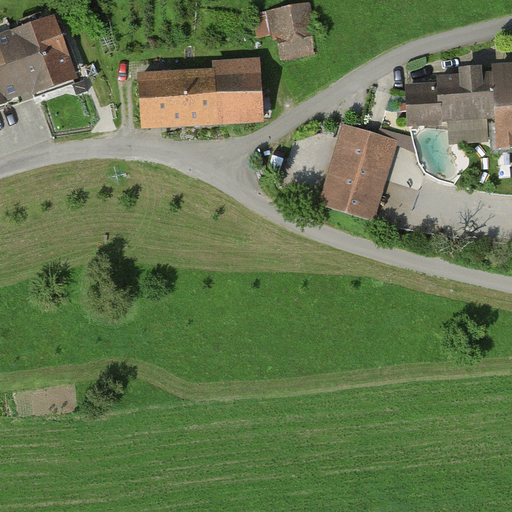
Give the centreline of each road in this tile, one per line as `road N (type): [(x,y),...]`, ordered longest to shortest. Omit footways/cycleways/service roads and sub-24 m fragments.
road 1 (residential): [(511,29),(402,56),(208,166)]
road 2 (residential): [(208,166),(283,218),(323,234),(511,287)]
road 3 (residential): [(208,166),(118,148),(0,172)]
